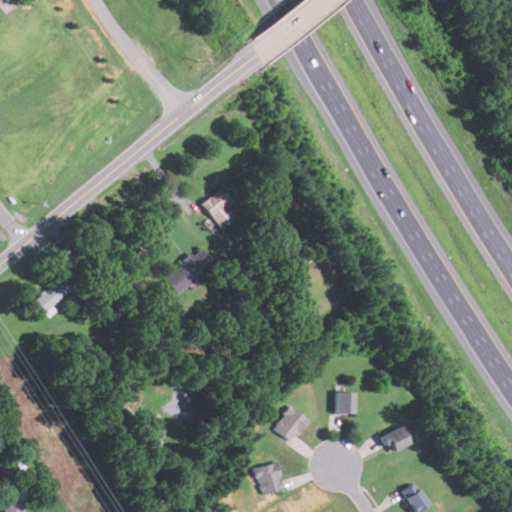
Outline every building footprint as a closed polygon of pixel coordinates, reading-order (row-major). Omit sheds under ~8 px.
[(231,201),(218,187),(199,204),(219,227),(233,214),(226,206),(231,201)] [(175,293),(213,263),(200,246),(162,276),(175,293)] [(31,296),(41,310),(73,288),(63,274),(31,296)] [(333,412),(352,412),(352,390),(333,390),(333,412)] [(306,418),(289,404),(271,427),(289,441),(306,418)] [(143,423),(154,436),(164,428),(153,415),(143,423)] [(390,453),(409,442),(399,424),(380,435),(390,453)] [(254,467),(261,493),(283,487),(275,461),(254,467)] [(412,511),(427,505),(415,481),(398,490),(409,511),(412,511)] [(22,511),(18,490),(0,493),(0,503),(1,511),(22,511)]
